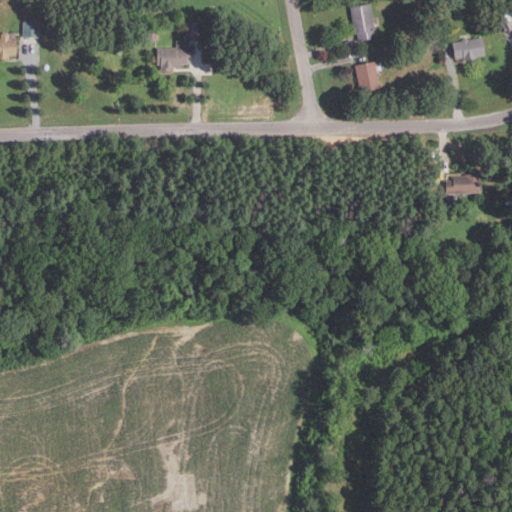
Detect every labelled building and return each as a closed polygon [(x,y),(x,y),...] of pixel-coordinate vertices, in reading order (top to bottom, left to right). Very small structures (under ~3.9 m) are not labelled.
[(511,18),(501,23),(494,9),(509,2),(511,8),(511,18)] [(360,40),(359,33),(355,34),(351,6),(372,3),(377,37),(360,40)] [(40,36),(24,36),(24,21),(40,22),(40,36)] [(203,40),(186,39),(186,21),(203,21),(203,40)] [(157,40),(148,40),(148,29),(157,29),(157,40)] [(9,57),(0,57),(0,38),(2,38),(2,33),(9,33),(9,39),(17,39),(17,54),(9,54),(9,57)] [(465,59),(464,57),(455,58),(453,42),(463,40),(463,38),(469,37),(469,39),(484,36),(486,54),(477,55),(478,57),(465,59)] [(172,69),(161,69),(161,64),(158,64),(158,47),(177,47),(176,41),(191,41),(191,56),(188,56),(188,63),(182,63),(182,66),(172,66),(172,69)] [(362,91),(357,64),(377,60),(382,87),(362,91)] [(448,194),(447,179),(454,179),(454,175),(466,175),(466,173),(482,173),(483,192),(448,194)]
